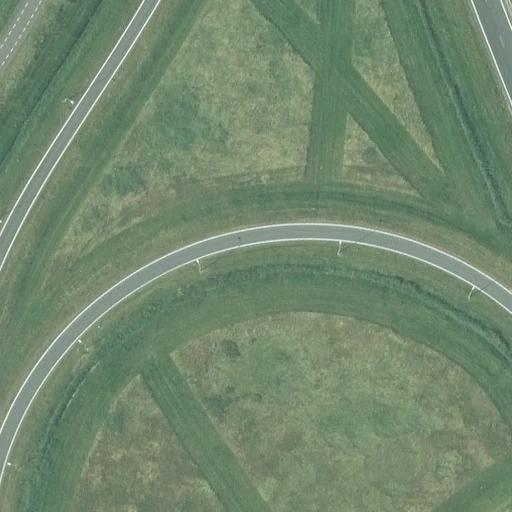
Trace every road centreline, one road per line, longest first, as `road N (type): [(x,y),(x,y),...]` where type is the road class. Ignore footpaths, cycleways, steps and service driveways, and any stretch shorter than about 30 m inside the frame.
road 1 (trunk): [(0,452),(29,388),(70,333),(146,274),(213,245),(290,231),(381,239),(453,266),(511,305)]
road 2 (trunk): [(151,0),(0,250)]
